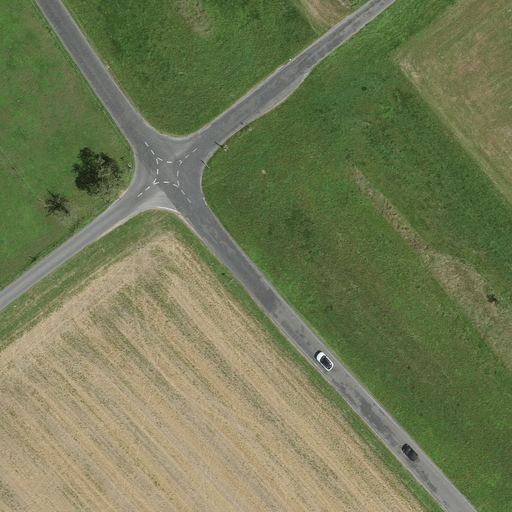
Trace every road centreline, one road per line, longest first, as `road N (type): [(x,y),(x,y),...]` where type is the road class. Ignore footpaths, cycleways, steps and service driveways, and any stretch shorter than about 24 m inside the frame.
road 1 (unclassified): [(164,175),(465,511)]
road 2 (unclassified): [(381,0),(164,175)]
road 3 (unclassified): [(41,0),(164,175)]
road 4 (unclassified): [(0,301),(164,175)]
